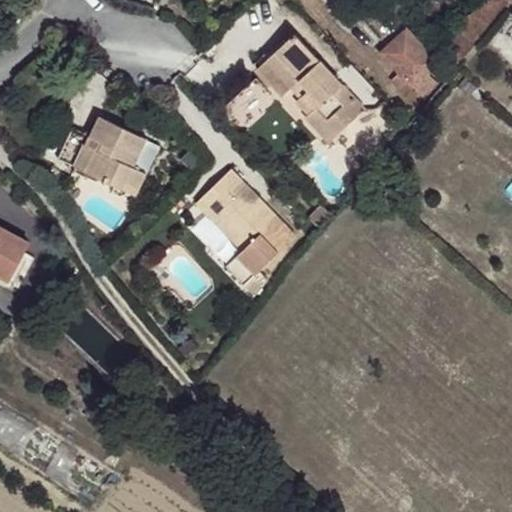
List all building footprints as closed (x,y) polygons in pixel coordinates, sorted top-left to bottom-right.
[(406,0),(391,0),(404,13),(412,6),(406,0)] [(511,2),(508,0),(484,0),(462,29),(440,52),(444,56),(456,70),(511,2)] [(254,64),(258,68),(295,34),(291,29),(254,64)] [(435,65),(444,56),(440,52),(428,39),(422,44),(408,29),(382,52),(422,96),(435,84),(428,76),(437,67),(435,65)] [(365,109),(295,34),(258,68),(283,96),(293,87),(300,81),(309,90),(302,96),(297,101),(309,114),(307,116),(330,142),(365,109)] [(300,81),(293,87),(302,96),(309,90),(300,81)] [(222,110),(231,120),(230,102),(222,110)] [(73,128),(58,158),(136,196),(160,147),(99,117),(90,136),(73,128)] [(227,267),(244,285),(260,271),(296,236),(231,170),(217,183),(220,187),(213,194),(210,191),(196,204),(212,220),(217,216),(233,232),(228,237),(242,252),(227,267)] [(217,183),(210,191),(213,194),(220,187),(217,183)] [(320,205),(309,218),(320,228),(331,215),(320,205)] [(217,216),(212,220),(228,237),(233,232),(217,216)] [(0,227),(0,272),(10,278),(29,243),(0,227)] [(260,271),(244,285),(253,294),(268,279),(260,271)] [(0,283),(6,287),(10,278),(0,272),(0,283)]
